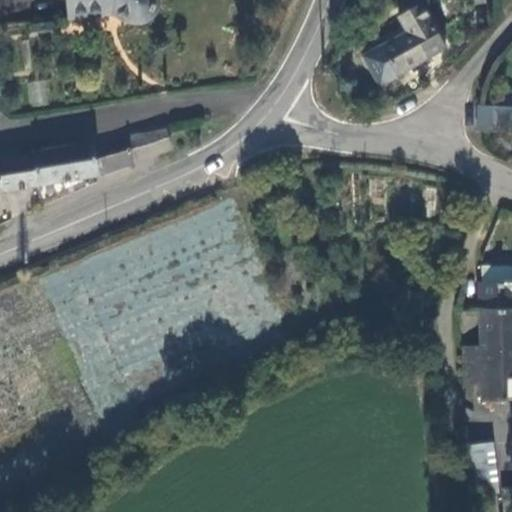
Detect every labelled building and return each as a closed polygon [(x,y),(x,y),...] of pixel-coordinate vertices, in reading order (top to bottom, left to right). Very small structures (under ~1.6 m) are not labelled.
[(40,0),(50,44),(83,35),(82,31),(92,29),(101,32),(115,38),(123,38),(129,36),(135,30),(138,22),(138,15),(134,7),(125,0),(40,0)] [(384,47),(398,74),(449,49),(429,7),(405,19),(412,33),(384,47)] [(398,74),(384,47),(366,55),(380,83),(398,74)] [(511,130),(511,105),(474,105),(474,129),(511,130)] [(141,139),(109,143),(115,176),(132,166),(144,160),(141,139)] [(109,143),(32,155),(33,160),(38,189),(115,176),(109,143)] [(0,193),(6,193),(38,189),(33,160),(0,164),(0,193)] [(480,287),(479,287),(479,316),(511,316),(511,269),(511,270),(511,273),(481,271),(480,287)] [(511,348),(511,316),(479,316),(478,317),(478,347),(511,348)] [(511,407),(511,348),(478,347),(478,353),(467,353),(465,393),(482,393),(482,408),(511,407)] [(505,499),(497,451),(473,455),(480,503),(505,499)]
